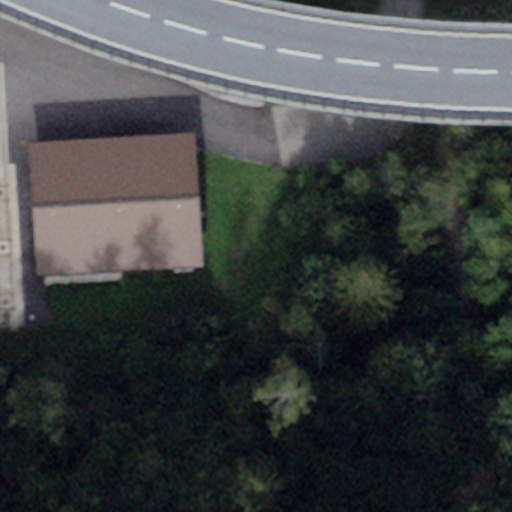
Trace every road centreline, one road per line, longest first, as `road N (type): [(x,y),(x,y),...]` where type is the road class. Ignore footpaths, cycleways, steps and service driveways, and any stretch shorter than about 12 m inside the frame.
road 1 (residential): [(0,54),(281,133),(358,134),(382,107),(398,0)]
road 2 (primary): [(511,71),(348,64),(175,27),(97,0)]
